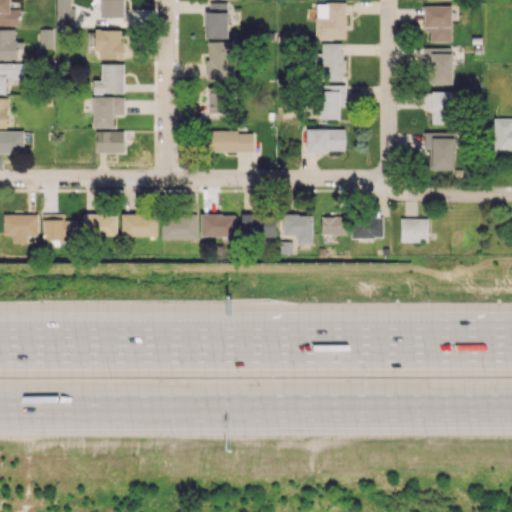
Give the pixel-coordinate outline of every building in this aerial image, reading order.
[(0,0),(0,24),(20,25),(20,9),(9,9),(9,0),(0,0)] [(70,0),(55,0),(56,26),(75,26),(75,7),(70,7),(70,0)] [(100,0),(100,17),(124,16),(123,0),(100,0)] [(205,38),(228,38),(227,2),(209,2),(209,11),(204,11),(205,38)] [(345,2),(315,3),(316,39),(346,38),(345,2)] [(451,41),(451,5),(424,5),(424,30),(430,30),(430,41),(451,41)] [(0,28),(0,58),(22,59),(22,41),(15,41),(15,29),(0,28)] [(39,47),(53,47),(53,28),(39,28),(39,47)] [(99,58),(122,59),(122,29),(95,29),(94,51),(99,51),(99,58)] [(233,79),(234,42),(207,41),(206,79),(233,79)] [(343,80),(344,43),(322,43),(321,53),(316,53),(315,79),(343,80)] [(431,84),(452,83),(452,47),(423,47),(424,63),(430,63),(431,84)] [(0,93),(5,93),(6,79),(23,79),(23,63),(0,62),(0,93)] [(123,63),(101,64),(101,80),(93,80),(93,93),(123,93),(123,63)] [(320,119),(339,118),(339,105),(345,105),(345,84),(320,85),(320,119)] [(229,112),(229,87),(207,87),(208,113),(229,112)] [(452,91),(424,92),(424,107),(431,107),(432,123),(452,123),(452,91)] [(123,114),(123,97),(93,96),(92,127),(113,128),(113,114),(123,114)] [(511,117),(494,118),(494,151),(511,151),(511,117)] [(345,128),(306,129),(306,151),(345,151),(345,128)] [(23,130),(0,130),(0,152),(23,152),(23,130)] [(97,152),(124,152),(124,130),(96,131),(97,152)] [(252,131),(207,130),(207,151),(252,151),(252,131)] [(424,131),(423,149),(429,149),(429,169),(454,169),(454,132),(424,131)] [(157,235),(156,213),(120,214),(121,236),(157,235)] [(200,236),(235,237),(235,214),(200,213),(200,236)] [(275,237),(275,214),(241,213),(241,236),(275,237)] [(37,243),(37,214),(3,214),(3,235),(13,235),(13,243),(37,243)] [(116,214),(83,214),(83,235),(116,235),(116,214)] [(197,238),(196,214),(161,214),(161,239),(197,238)] [(282,234),(296,235),(296,243),(311,243),(312,214),(283,214),(282,234)] [(320,234),(345,233),(345,216),(320,216),(320,234)] [(350,216),(350,238),(382,237),(382,216),(350,216)] [(427,242),(428,218),(401,218),(400,241),(427,242)] [(43,219),(43,244),(56,245),(56,242),(77,242),(78,220),(43,219)] [(291,253),(292,242),(279,241),(279,253),(291,253)]
